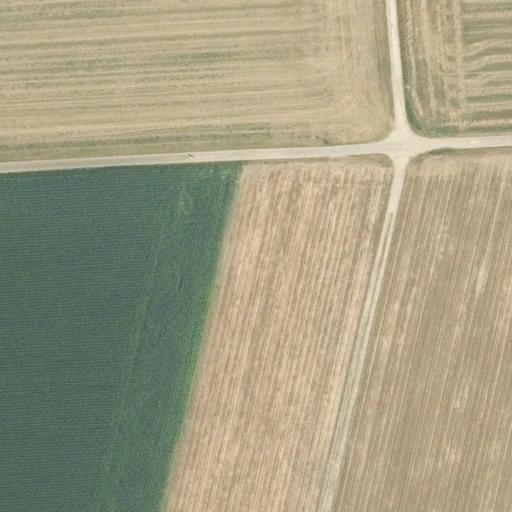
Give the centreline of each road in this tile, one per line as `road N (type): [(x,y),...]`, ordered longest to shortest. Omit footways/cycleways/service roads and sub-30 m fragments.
road 1 (track): [(398,0),(411,159),(332,511)]
road 2 (track): [(0,177),(511,153)]
